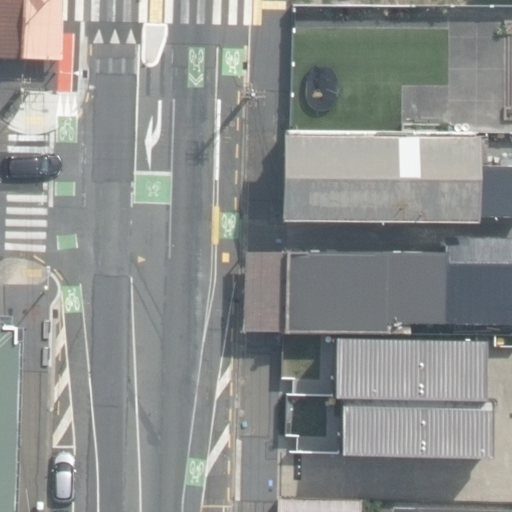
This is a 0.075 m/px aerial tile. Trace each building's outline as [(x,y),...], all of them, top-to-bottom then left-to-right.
[(0,0),(0,58),(62,60),(63,0),(0,0)] [(325,119),(410,119),(410,74),(473,74),(473,43),(416,43),(415,43),(415,33),(324,33),(290,33),(290,119),(325,119)] [(326,222),(476,226),(476,214),(511,214),(511,166),(478,166),(479,137),(325,133),(281,132),(279,221),(326,222)] [(325,327),(410,327),(410,316),(511,316),(511,232),(446,233),(446,245),(324,245),(244,245),(244,327),(325,327)] [(0,511),(10,511),(18,320),(0,319),(0,511)] [(233,486),(511,494),(511,353),(237,345),(233,486)] [(359,511),(360,500),(328,499),(277,497),(276,511),(359,511)]
